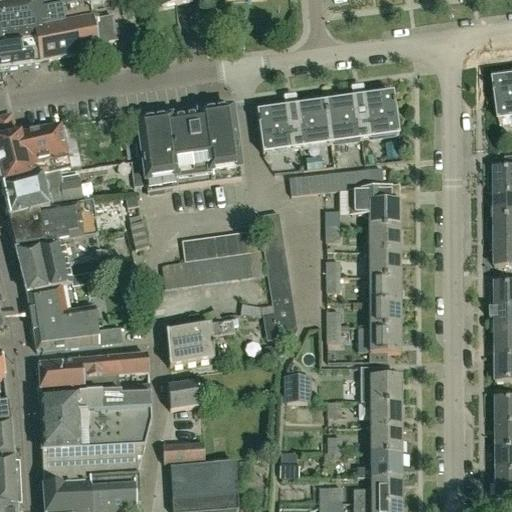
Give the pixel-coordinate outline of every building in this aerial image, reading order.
[(0,0),(0,44),(0,45),(0,42),(0,37),(91,22),(89,8),(130,2),(129,0),(0,0)] [(188,0),(159,0),(161,9),(189,5),(188,0)] [(0,80),(2,78),(1,75),(41,69),(40,65),(96,54),(95,47),(116,43),(113,19),(91,22),(0,37),(0,42),(0,45),(0,44),(0,80)] [(511,122),(511,79),(493,82),(499,124),(511,122)] [(364,100),(363,95),(352,96),(352,102),(324,106),(330,148),(398,138),(392,96),(364,100)] [(296,109),(296,104),(284,106),(285,111),(257,115),(262,157),(330,148),(324,106),(296,109)] [(129,165),(133,191),(145,189),(146,196),(241,183),(231,112),(198,117),(198,122),(171,126),(170,121),(135,126),(141,163),(129,165)] [(11,118),(0,119),(0,136),(14,133),(11,118)] [(0,141),(0,184),(1,188),(31,181),(49,177),(59,175),(68,172),(65,159),(60,128),(0,141)] [(126,155),(136,153),(134,136),(124,137),(126,155)] [(368,154),(386,150),(384,140),(366,144),(368,154)] [(511,159),(506,160),(506,173),(494,173),(489,173),(489,186),(494,186),(494,197),(511,197),(511,159)] [(369,174),(371,192),(380,190),(383,190),(381,173),(369,174)] [(371,192),(369,174),(358,176),(360,194),(371,192)] [(60,183),(59,175),(49,177),(31,181),(1,188),(8,222),(57,211),(82,206),(75,180),(60,183)] [(360,194),(358,176),(346,177),(348,196),(351,195),(360,194)] [(348,196),(346,177),(335,178),(337,196),(345,196),(348,196)] [(337,196),(335,178),(324,179),(325,196),(331,196),(337,196)] [(325,196),(324,179),(312,180),(314,197),(325,196)] [(314,197),(312,180),(301,181),(302,199),(314,197)] [(302,199),(301,181),(289,183),(290,200),(302,199)] [(380,190),(371,192),(360,194),(351,195),(351,219),(368,219),(368,231),(399,231),(399,205),(380,205),(380,190)] [(511,197),(494,197),(494,221),(511,221),(511,197)] [(82,207),(82,206),(57,211),(8,222),(15,253),(97,240),(91,206),(82,207)] [(325,231),(339,231),(339,216),(325,216),(325,231)] [(259,233),(280,229),(278,217),(257,220),(259,233)] [(511,221),(494,221),(495,245),(511,245),(511,221)] [(130,228),(135,253),(148,251),(143,225),(130,228)] [(280,229),(259,233),(261,244),(282,241),(280,229)] [(338,247),(339,231),(325,231),(325,246),(338,247)] [(368,231),(368,256),(399,256),(399,231),(368,231)] [(256,235),(245,236),(248,257),(259,256),(256,235)] [(235,238),(237,259),(248,257),(245,236),(235,238)] [(227,260),(237,259),(235,238),(224,239),(227,260)] [(216,261),(227,260),(224,239),(213,241),(216,261)] [(203,242),(205,263),(216,261),(213,241),(203,242)] [(282,241),(261,244),(262,256),(284,252),(282,241)] [(195,264),(205,263),(203,242),(192,244),(195,264)] [(27,298),(60,290),(72,288),(72,290),(106,285),(105,275),(70,281),(67,268),(98,263),(95,243),(16,256),(26,298),(27,298)] [(184,266),(195,264),(192,244),(182,245),(184,266)] [(511,245),(495,245),(495,270),(511,269),(511,245)] [(284,252),(262,256),(264,267),(285,264),(284,252)] [(368,256),(369,281),(399,281),(399,256),(368,256)] [(259,257),(248,259),(251,281),(263,279),(259,257)] [(251,281),(248,259),(238,260),(241,282),(251,281)] [(238,260),(227,261),(230,284),(241,282),(238,260)] [(230,284),(227,261),(216,262),(219,285),(230,284)] [(219,285),(216,262),(205,264),(208,287),(219,285)] [(208,287),(205,264),(194,265),(197,288),(208,287)] [(285,264),(264,267),(266,279),(287,276),(285,264)] [(194,265),(183,267),(186,290),(197,288),(194,265)] [(326,282),(339,282),(339,266),(326,266),(326,282)] [(186,290),(183,267),(172,268),(175,291),(186,290)] [(165,293),(175,291),(172,268),(161,269),(165,293)] [(287,276),(266,279),(268,290),(289,287),(287,276)] [(494,312),(511,312),(511,280),(498,281),(498,288),(494,288),(490,288),(491,312),(494,312)] [(369,281),(369,307),(400,306),(399,281),(369,281)] [(340,297),(339,282),(326,282),(326,297),(340,297)] [(289,287),(268,290),(270,302),(291,299),(289,287)] [(66,315),(60,290),(27,298),(36,357),(98,351),(98,350),(122,347),(120,331),(96,334),(95,325),(101,324),(100,311),(94,312),(66,315)] [(291,299),(270,302),(271,309),(272,314),(293,310),(291,299)] [(369,332),(400,332),(400,306),(369,307),(369,332)] [(260,311),(241,307),(239,317),(259,320),(259,318),(260,311)] [(260,311),(259,318),(272,316),(272,314),(271,309),(260,311)] [(293,310),(272,314),(272,316),(273,325),(294,322),(293,310)] [(203,328),(220,321),(216,312),(199,320),(203,328)] [(511,312),(494,312),(490,312),(490,322),(495,322),(495,336),(511,336),(511,312)] [(326,332),(340,332),(340,316),(326,316),(326,332)] [(177,332),(203,328),(199,320),(199,318),(176,321),(177,332)] [(294,322),(273,325),(275,337),(296,334),(294,322)] [(236,325),(166,336),(169,371),(213,363),(212,351),(214,350),(214,347),(212,347),(211,342),(233,338),(232,332),(237,331),(236,325)] [(340,347),(340,332),(326,332),(326,347),(340,347)] [(400,332),(369,332),(369,357),(400,357),(400,332)] [(495,361),(511,360),(511,336),(495,336),(495,361)] [(266,350),(267,360),(278,358),(277,349),(266,350)] [(0,425),(10,424),(0,355),(0,354),(0,425)] [(40,401),(104,396),(103,380),(147,377),(146,358),(37,367),(40,401)] [(511,360),(495,361),(496,385),(511,384),(511,360)] [(369,408),(400,407),(400,381),(388,381),(388,372),(360,372),(360,381),(369,381),(369,395),(369,408)] [(283,380),(283,407),(311,406),(310,379),(283,380)] [(200,410),(197,386),(167,390),(170,414),(200,410)] [(148,387),(119,389),(119,395),(119,397),(124,396),(124,399),(149,398),(148,387)] [(84,480),(133,477),(133,461),(140,461),(143,452),(143,449),(144,449),(150,425),(149,398),(124,399),(124,396),(119,397),(119,395),(104,396),(40,401),(42,455),(48,454),(49,488),(84,486),(84,480)] [(496,427),(511,427),(511,402),(496,403),(496,427)] [(327,407),(327,422),(341,422),(340,407),(327,407)] [(370,432),(401,432),(400,407),(369,408),(370,432)] [(0,463),(12,462),(10,424),(0,425),(0,463)] [(511,427),(496,427),(496,451),(511,451),(511,427)] [(401,457),(401,432),(370,432),(370,457),(401,457)] [(341,459),(341,442),(327,442),(327,457),(327,459),(341,459)] [(163,468),(204,466),(203,447),(162,449),(163,468)] [(497,475),(511,475),(511,451),(496,451),(497,475)] [(370,483),(401,482),(401,457),(370,457),(370,472),(356,471),(356,482),(370,482),(370,483)] [(283,483),(296,483),(296,458),(283,458),(283,483)] [(0,506),(15,506),(12,462),(0,463),(0,506)] [(236,511),(234,467),(169,471),(171,511),(236,511)] [(511,475),(497,475),(497,500),(511,499),(511,475)] [(137,477),(133,477),(84,480),(84,486),(49,488),(43,488),(43,511),(134,511),(133,478),(137,478),(137,477)] [(402,507),(401,482),(370,483),(371,494),(353,494),(353,508),(402,507)] [(323,507),(323,509),(341,508),(342,492),(327,492),(327,493),(320,493),(320,506),(323,507)]
